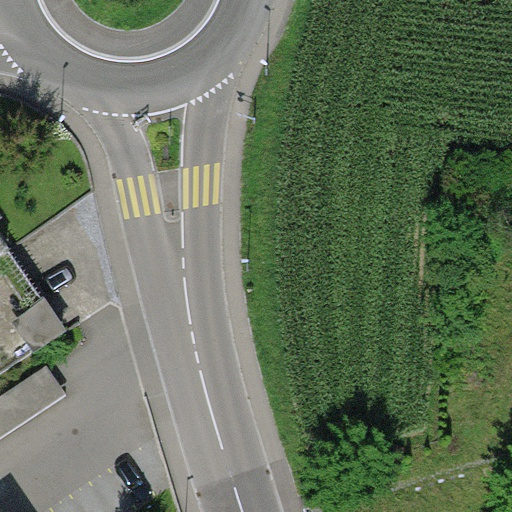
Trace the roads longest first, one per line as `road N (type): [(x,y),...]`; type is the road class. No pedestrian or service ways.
road 1 (tertiary): [(242,511),(189,316),(158,84)]
road 2 (primary): [(18,0),(43,48),(67,68),(127,87),(158,84)]
road 3 (primary): [(158,84),(217,50),(245,0)]
